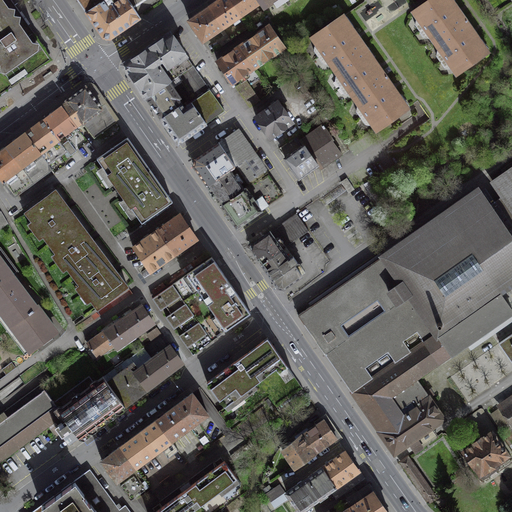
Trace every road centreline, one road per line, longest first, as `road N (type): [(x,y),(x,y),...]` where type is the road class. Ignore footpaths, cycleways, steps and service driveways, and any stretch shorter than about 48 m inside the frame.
road 1 (secondary): [(270,314),(414,511)]
road 2 (residential): [(195,370),(5,511)]
road 3 (secondary): [(96,62),(220,240)]
